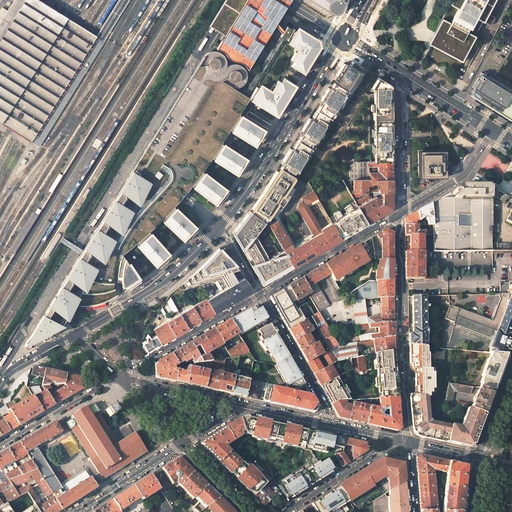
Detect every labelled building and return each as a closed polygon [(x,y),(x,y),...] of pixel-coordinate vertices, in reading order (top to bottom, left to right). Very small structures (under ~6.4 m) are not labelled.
[(0,23),(0,122),(4,125),(10,129),(16,132),(22,136),(28,139),(31,141),(96,36),(93,34),(87,30),(81,27),(75,23),(70,19),(60,13),(52,9),(41,2),(38,0),(14,0),(2,20),(0,23)] [(118,0),(96,36),(31,141),(39,146),(129,0),(118,0)] [(230,61),(232,62),(236,62),(239,63),(242,65),(245,67),(247,70),(250,66),(270,34),(272,34),(276,34),(279,32),(282,29),(283,27),(283,23),(282,19),(280,17),(287,6),(290,0),(226,0),(210,26),(216,29),(225,35),(218,46),(216,49),(219,50),(222,52),(225,55),(227,58),(228,60),(229,61),(230,61)] [(308,0),(329,13),(331,14),(332,14),(335,14),(336,13),(339,12),(341,11),(341,10),(346,0),(308,0)] [(452,0),(442,20),(474,37),(482,21),(490,25),(495,17),(487,13),(493,0),(452,0)] [(432,37),(429,44),(431,45),(461,61),(474,37),(442,20),(432,37)] [(290,29),(286,26),(279,37),(284,40),(290,29)] [(316,41),(317,39),(312,36),(310,35),(309,38),(306,36),(308,34),(298,27),(288,43),(297,48),(289,61),(293,63),(291,66),(303,74),(319,47),(317,46),(316,41)] [(247,93),(250,95),(284,40),(279,37),(277,40),(245,92),(247,93)] [(147,147),(132,170),(119,191),(114,200),(101,220),(96,229),(83,249),(82,252),(78,258),(70,271),(65,279),(60,288),(47,308),(44,314),(36,326),(34,331),(30,336),(25,343),(24,345),(25,347),(25,348),(27,348),(34,344),(40,341),(42,340),(50,336),(49,335),(51,333),(53,334),(61,323),(63,320),(64,318),(71,308),(73,305),(77,306),(82,306),(88,305),(94,304),(101,303),(105,301),(110,299),(117,295),(119,294),(120,293),(118,287),(117,281),(117,275),(117,267),(119,260),(122,253),(142,237),(159,221),(180,199),(182,197),(211,157),(239,113),(249,98),(246,96),(233,87),(238,88),(241,86),(244,83),(247,78),(247,74),(246,70),(244,68),(242,65),(239,64),(236,63),(232,63),(230,64),(228,65),(224,68),(226,65),(226,60),(224,56),(220,52),(218,51),(215,50),(211,50),(208,51),(204,54),(202,59),(197,65),(195,68),(147,147)] [(321,103),(317,110),(331,119),(336,111),(339,113),(366,70),(352,61),(348,66),(343,63),(336,75),(338,76),(330,89),(328,87),(319,102),(321,103)] [(481,79),(470,96),(475,99),(477,100),(500,114),(511,94),(482,76),(480,75),(478,77),(481,79)] [(260,87),(251,101),(276,116),(296,85),(284,78),(280,83),(278,82),(271,93),(260,87)] [(392,95),(392,86),(390,85),(383,80),(382,83),(377,80),(371,89),(374,90),(374,93),(374,104),(374,112),(376,112),(377,129),(374,129),(374,137),(374,145),(374,153),(374,162),(387,162),(392,162),(392,147),(392,95)] [(331,119),(317,110),(311,119),(309,118),(301,130),(303,132),(302,134),(300,137),(296,144),(292,150),(290,148),(282,161),(284,162),(283,165),(280,168),(292,176),(295,170),(298,172),(301,168),(300,167),(303,162),(305,162),(308,158),(305,156),(308,152),(309,153),(311,150),(314,146),(313,146),(316,141),(318,142),(321,138),(319,137),(323,132),(324,133),(327,128),(325,127),(331,119)] [(270,134),(240,116),(232,130),(261,148),(270,134)] [(218,153),(214,158),(243,177),(246,173),(248,170),(250,166),(252,163),(223,144),(221,147),(218,153)] [(444,152),(420,152),(420,176),(444,176),(444,152)] [(392,162),(387,162),(374,162),(368,162),(356,162),(349,166),(349,180),(350,180),(353,180),(378,180),(392,179),(392,162)] [(295,182),(293,181),(296,178),(294,177),(292,176),(280,168),(280,169),(278,168),(265,188),(251,208),(253,209),(251,212),(264,221),(269,225),(271,223),(267,220),(270,216),(275,219),(276,218),(277,217),(295,190),(296,189),(297,187),(297,185),(296,183),(295,182)] [(205,171),(194,185),(220,207),(231,194),(205,171)] [(61,175),(58,173),(47,191),(50,192),(61,175)] [(378,183),(378,192),(382,192),(392,192),(392,179),(378,180),(378,183)] [(353,180),(353,192),(366,192),(367,192),(367,188),(367,184),(372,184),(378,183),(378,180),(353,180)] [(367,188),(367,192),(372,192),(378,192),(378,183),(372,184),(372,188),(367,188)] [(437,252),(491,251),(492,243),(492,232),(492,211),(492,198),(492,187),(491,186),(487,186),(469,186),(462,186),(462,187),(462,192),(460,192),(460,190),(455,190),(454,190),(454,191),(454,196),(454,199),(439,199),(432,203),(431,203),(433,225),(433,231),(433,235),(433,252),(437,252)] [(508,199),(510,196),(492,187),(492,198),(497,198),(505,203),(507,199),(508,199)] [(313,191),(302,198),(305,203),(306,203),(317,197),(313,191)] [(351,192),(349,192),(355,203),(357,206),(358,207),(371,199),(366,192),(353,192),(351,192)] [(371,199),(358,207),(367,223),(380,216),(393,208),(392,192),(382,192),(382,196),(382,200),(375,198),(374,197),(371,199)] [(306,203),(308,207),(319,201),(317,197),(306,203)] [(299,204),(298,208),(313,233),(314,236),(322,231),(321,228),(308,207),(306,203),(305,203),(302,202),(299,204)] [(417,211),(420,225),(433,225),(431,203),(423,208),(417,211)] [(332,222),(341,239),(354,231),(367,223),(358,207),(357,206),(352,209),(351,206),(350,204),(344,208),(347,213),(342,216),(339,211),(333,215),(334,216),(329,218),(332,222)] [(175,208),(163,221),(164,224),(185,243),(199,229),(178,209),(175,208)] [(251,212),(250,211),(249,211),(240,223),(232,233),(262,285),(276,276),(293,267),(285,252),(284,250),(278,253),(274,246),(264,251),(255,235),(264,221),(251,212)] [(414,213),(405,219),(405,225),(416,225),(420,225),(417,211),(414,213)] [(11,248),(8,252),(13,255),(38,215),(33,212),(11,248)] [(294,244),(278,217),(277,217),(276,218),(277,220),(292,245),(294,244)] [(271,223),(269,225),(284,250),(285,252),(293,248),(292,245),(277,220),(271,223)] [(51,223),(47,221),(22,260),(26,263),(51,223)] [(332,222),(321,228),(322,231),(331,245),(336,242),(341,239),(332,222)] [(416,232),(416,225),(405,225),(405,230),(405,235),(410,235),(416,235),(416,232)] [(386,229),(381,232),(382,238),(382,251),(382,260),(393,259),(393,240),(393,233),(390,231),(386,229)] [(293,248),(285,252),(293,267),(331,245),(322,231),(314,236),(293,248)] [(58,232),(43,255),(47,258),(62,234),(58,232)] [(382,238),(381,232),(378,234),(371,238),(375,258),(375,260),(382,260),(382,251),(378,251),(378,240),(379,239),(380,238),(382,238)] [(293,248),(314,236),(313,233),(294,244),(292,245),(293,248)] [(150,234),(137,245),(137,247),(158,269),(172,256),(154,235),(150,234)] [(410,235),(410,252),(423,252),(423,235),(416,235),(410,235)] [(330,274),(334,281),(375,258),(371,238),(350,251),(340,256),(325,265),(330,274)] [(497,243),(492,243),(491,251),(511,251),(511,243),(497,244),(497,243)] [(181,286),(183,290),(216,279),(222,289),(206,299),(214,312),(220,309),(239,298),(246,294),(251,291),(244,277),(235,282),(229,271),(239,269),(219,248),(196,271),(181,286)] [(424,263),(424,252),(423,252),(410,252),(405,252),(405,265),(405,279),(408,279),(412,279),(424,279),(424,263)] [(375,260),(374,260),(374,281),(377,281),(393,280),(393,269),(393,259),(382,260),(375,260)] [(125,291),(140,282),(126,260),(124,264),(123,266),(122,270),(121,274),(121,278),(122,283),(123,287),(125,291)] [(330,274),(325,265),(315,271),(313,272),(302,278),(307,288),(316,282),(320,280),(324,278),(330,274)] [(338,301),(343,298),(334,281),(330,274),(324,278),(338,301)] [(307,288),(302,278),(295,283),(288,287),(290,291),(296,301),(298,300),(311,293),(307,288)] [(377,281),(377,298),(380,298),(393,297),(393,292),(393,286),(393,280),(377,281)] [(369,281),(353,292),(354,300),(365,299),(377,298),(377,281),(374,281),(373,281),(369,281)] [(316,282),(307,288),(311,293),(312,296),(310,297),(318,312),(319,312),(329,306),(316,282)] [(511,282),(510,283),(500,283),(500,295),(501,295),(511,294),(511,282)] [(296,301),(287,287),(269,297),(288,330),(318,313),(310,297),(298,304),(296,301)] [(511,336),(509,336),(511,328),(511,294),(501,295),(492,320),(459,308),(452,306),(451,308),(449,307),(445,319),(455,322),(456,317),(494,331),(495,334),(494,339),(488,352),(491,353),(507,354),(509,347),(511,339),(511,336)] [(426,329),(425,296),(412,296),(412,329),(409,329),(409,336),(409,345),(426,346),(426,334),(426,329)] [(381,316),(367,318),(368,325),(394,323),(393,310),(393,308),(393,297),(380,298),(381,308),(381,316)] [(206,298),(193,306),(201,320),(208,316),(214,312),(206,299),(206,298)] [(352,301),(355,326),(368,325),(367,318),(365,299),(354,300),(352,301)] [(173,302),(166,306),(171,315),(178,311),(173,302)] [(193,306),(180,313),(188,327),(195,324),(201,320),(193,306)] [(252,307),(230,320),(238,334),(239,335),(267,319),(261,308),(257,310),(254,306),(252,307)] [(319,312),(311,317),(318,328),(325,324),(319,312)] [(180,313),(166,321),(175,335),(182,331),(188,327),(180,313)] [(457,325),(494,339),(495,334),(494,331),(456,317),(455,322),(454,324),(457,325)] [(223,344),(238,334),(230,320),(214,329),(223,344)] [(312,331),(305,320),(288,330),(295,341),(308,334),(312,331)] [(158,326),(153,329),(156,335),(161,343),(168,339),(175,335),(166,321),(160,324),(160,323),(157,325),(158,326)] [(370,336),(370,340),(373,340),(394,337),(394,333),(394,329),(394,326),(394,323),(368,325),(369,328),(378,328),(378,335),(370,336)] [(289,357),(270,324),(258,331),(261,336),(260,337),(262,341),(259,342),(265,352),(267,351),(271,358),(273,359),(277,364),(289,357)] [(317,328),(324,339),(331,335),(329,330),(328,330),(325,324),(318,328),(317,328)] [(208,353),(223,344),(214,329),(208,333),(196,340),(191,343),(196,353),(201,350),(204,355),(199,358),(202,363),(211,361),(212,361),(211,359),(208,353)] [(147,340),(142,343),(147,351),(154,347),(161,343),(156,335),(150,338),(148,334),(145,337),(147,340)] [(314,344),(308,334),(295,341),(301,352),(314,344)] [(325,341),(330,350),(338,345),(331,335),(324,339),(325,341)] [(394,337),(373,340),(374,342),(374,345),(375,354),(376,353),(394,350),(394,343),(394,342),(394,337)] [(374,345),(374,342),(373,340),(370,340),(356,342),(357,348),(371,345),(374,345)] [(243,342),(227,352),(231,358),(239,357),(250,355),(243,342)] [(323,354),(316,358),(323,369),(331,365),(337,361),(350,359),(358,357),(357,348),(356,342),(338,345),(330,350),(323,354)] [(185,363),(191,359),(194,364),(198,363),(202,363),(199,358),(196,353),(191,343),(181,349),(171,354),(177,365),(184,361),(185,363)] [(323,354),(317,343),(314,344),(301,352),(307,362),(316,358),(323,354)] [(428,365),(428,350),(427,350),(427,346),(426,346),(409,345),(409,355),(410,364),(412,364),(412,369),(415,369),(417,369),(418,374),(415,374),(415,386),(418,386),(418,395),(420,396),(428,397),(428,393),(431,393),(431,388),(434,388),(434,373),(432,369),(429,369),(426,369),(426,366),(428,365)] [(489,359),(491,353),(488,352),(455,349),(449,383),(473,387),(480,387),(481,383),(480,383),(482,376),(481,376),(487,359),(489,359)] [(376,353),(379,388),(381,388),(382,398),(398,397),(396,371),(394,350),(376,353)] [(481,383),(480,387),(486,389),(493,390),(496,381),(506,354),(507,354),(491,353),(489,359),(487,359),(481,376),(482,376),(480,383),(481,383)] [(173,367),(177,365),(171,354),(154,364),(156,377),(175,382),(177,370),(173,370),(173,367)] [(356,372),(365,371),(364,362),(362,362),(361,356),(358,357),(350,359),(351,365),(356,365),(356,372)] [(256,399),(315,412),(318,408),(289,357),(277,364),(253,359),(249,380),(266,384),(265,388),(262,387),(259,388),(256,399)] [(323,369),(316,358),(307,362),(314,375),(323,369)] [(203,366),(209,367),(210,365),(211,361),(202,363),(198,363),(197,369),(202,370),(203,366)] [(186,368),(186,369),(178,367),(177,370),(175,382),(187,384),(190,368),(191,364),(186,365),(186,368)] [(337,377),(331,365),(323,369),(314,375),(321,387),(337,377)] [(27,383),(31,366),(19,379),(23,383),(27,386),(27,383)] [(33,367),(32,375),(44,378),(45,369),(33,367)] [(197,369),(190,368),(187,384),(195,386),(205,388),(208,371),(202,370),(197,369)] [(66,374),(45,369),(44,378),(43,381),(55,383),(55,385),(64,384),(66,374)] [(208,371),(205,388),(218,391),(221,373),(215,372),(209,371),(208,371)] [(234,376),(221,373),(218,391),(223,392),(231,394),(234,376)] [(81,377),(66,374),(64,384),(66,386),(71,396),(83,389),(81,385),(81,383),(81,380),(81,377)] [(231,394),(246,397),(248,386),(248,384),(249,380),(238,377),(234,376),(231,394)] [(349,400),(336,378),(321,387),(331,405),(339,401),(346,401),(349,400)] [(9,397),(19,387),(23,383),(19,379),(10,388),(2,399),(2,400),(5,405),(10,401),(9,397)] [(262,387),(265,388),(266,384),(249,380),(248,384),(262,387)] [(470,393),(473,387),(449,383),(446,399),(452,402),(454,392),(457,391),(470,393)] [(49,385),(42,385),(46,391),(49,396),(54,393),(49,385)] [(32,386),(27,387),(32,396),(34,398),(42,393),(39,386),(32,386)] [(54,393),(49,396),(54,405),(71,396),(66,386),(54,393)] [(248,386),(246,397),(256,399),(259,388),(248,386)] [(478,391),(472,406),(473,406),(472,409),(484,414),(485,409),(486,409),(489,402),(491,395),(493,390),(486,389),(480,387),(479,391),(478,391)] [(42,393),(34,398),(42,412),(54,405),(49,396),(46,391),(42,393)] [(430,419),(428,397),(420,396),(418,395),(415,395),(410,394),(411,401),(413,401),(414,405),(411,405),(412,413),(414,430),(416,430),(419,433),(418,435),(439,440),(463,446),(464,443),(466,442),(469,440),(472,439),(475,439),(484,414),(472,409),(467,407),(463,420),(464,421),(462,427),(451,424),(451,426),(432,421),(430,419)] [(15,406),(8,410),(10,412),(19,426),(31,419),(42,412),(34,398),(32,396),(15,406)] [(377,426),(398,431),(399,430),(400,429),(399,413),(398,397),(382,398),(379,398),(380,402),(380,408),(371,406),(366,424),(377,426)] [(10,401),(5,405),(6,406),(8,410),(15,406),(13,404),(12,405),(10,401)] [(345,405),(346,401),(339,401),(331,405),(338,417),(349,420),(352,406),(349,405),(345,405)] [(371,406),(353,402),(353,403),(352,406),(349,420),(358,422),(366,424),(371,406)] [(73,418),(66,423),(70,429),(71,429),(91,460),(97,456),(105,470),(121,460),(112,447),(118,443),(100,415),(98,412),(99,411),(95,404),(88,409),(86,406),(71,416),(73,418)] [(112,406),(106,410),(106,411),(110,417),(117,412),(114,407),(113,405),(112,406)] [(0,414),(1,416),(1,417),(8,413),(10,412),(8,410),(6,406),(0,409),(0,414)] [(9,415),(2,419),(10,431),(19,426),(10,412),(8,413),(9,415)] [(0,434),(1,436),(10,431),(2,419),(1,417),(1,416),(0,416),(0,434)] [(246,416),(240,418),(245,430),(247,436),(303,449),(307,430),(261,419),(246,416)] [(240,418),(226,428),(234,440),(241,436),(241,435),(240,433),(245,430),(240,418)] [(56,422),(20,442),(26,452),(36,447),(49,440),(49,441),(52,440),(51,438),(62,432),(56,422)] [(226,428),(201,443),(201,444),(220,463),(231,451),(226,447),(227,445),(234,440),(226,428)] [(345,438),(307,430),(303,449),(329,453),(333,453),(342,450),(345,438)] [(118,443),(112,447),(121,460),(105,470),(97,456),(91,460),(90,460),(102,480),(129,463),(131,466),(134,464),(133,461),(147,452),(135,432),(118,443)] [(356,441),(345,438),(344,444),(355,446),(353,455),(355,458),(358,456),(367,451),(366,443),(356,441)] [(472,447),(475,439),(472,439),(469,440),(466,442),(464,443),(463,446),(468,447),(472,447)] [(20,442),(8,449),(14,459),(15,462),(27,454),(26,452),(20,442)] [(36,447),(26,452),(27,454),(31,460),(37,469),(54,497),(56,500),(65,493),(36,447)] [(8,449),(0,453),(0,463),(1,466),(14,459),(8,449)] [(231,451),(220,463),(231,473),(242,462),(231,451)] [(329,453),(279,484),(292,505),(345,471),(333,453),(329,453)] [(343,453),(335,454),(342,466),(349,462),(343,453)] [(437,511),(433,470),(446,472),(449,461),(419,455),(416,457),(418,484),(420,511),(437,511)] [(242,462),(231,473),(237,480),(254,496),(265,485),(267,483),(271,479),(265,474),(266,473),(254,461),(253,462),(248,456),(244,460),(244,461),(242,462)] [(179,457),(162,468),(172,485),(177,482),(180,485),(194,471),(186,464),(180,457),(179,457)] [(14,459),(1,466),(6,474),(18,467),(15,462),(14,459)] [(374,486),(373,485),(386,477),(393,489),(404,482),(405,481),(404,467),(403,463),(397,462),(387,460),(383,459),(380,461),(339,486),(349,502),(374,486)] [(31,460),(18,468),(22,475),(37,469),(31,460)] [(449,461),(446,472),(445,486),(465,489),(466,477),(467,465),(449,461)] [(0,463),(0,484),(9,481),(6,474),(1,466),(0,463)] [(18,467),(6,474),(9,481),(22,475),(18,468),(18,467)] [(162,468),(155,472),(161,481),(166,489),(172,485),(162,468)] [(54,497),(37,469),(22,475),(9,481),(18,498),(28,493),(34,504),(37,508),(54,497)] [(194,471),(180,485),(193,499),(195,497),(207,485),(194,471)] [(155,472),(151,475),(156,484),(161,481),(155,472)] [(151,475),(133,486),(141,498),(142,500),(160,489),(156,484),(151,475)] [(65,493),(56,500),(62,509),(62,510),(97,487),(91,477),(81,484),(80,482),(77,484),(78,485),(65,493)] [(9,481),(0,484),(0,506),(8,502),(18,498),(9,481)] [(388,502),(388,511),(406,511),(407,508),(407,503),(407,499),(406,499),(405,491),(404,482),(393,489),(389,492),(389,497),(389,502),(388,502)] [(207,485),(195,497),(206,507),(208,506),(220,498),(207,485)] [(265,485),(254,496),(264,506),(275,495),(265,485)] [(133,486),(112,500),(119,511),(141,498),(133,486)] [(463,500),(465,489),(445,486),(442,511),(462,511),(463,500)] [(54,497),(37,508),(39,511),(57,511),(62,509),(56,500),(54,497)] [(234,511),(220,498),(208,506),(212,511),(211,511),(210,511),(234,511)] [(112,500),(92,511),(120,511),(119,511),(112,500)] [(8,502),(0,506),(0,511),(39,511),(37,508),(34,504),(21,511),(14,511),(13,510),(8,502)] [(190,502),(185,508),(189,511),(199,511),(200,511),(190,502)]
